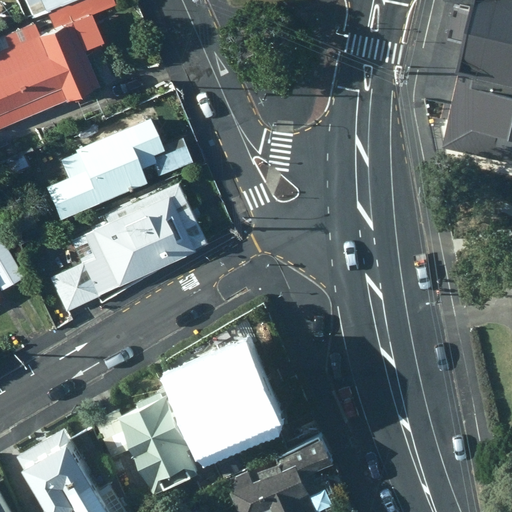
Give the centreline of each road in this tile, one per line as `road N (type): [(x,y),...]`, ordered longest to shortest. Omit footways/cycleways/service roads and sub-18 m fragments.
road 1 (residential): [(0,409),(285,232)]
road 2 (tertiary): [(361,262),(385,387),(434,511)]
road 3 (tertiary): [(356,202),(360,117),(380,0)]
road 4 (residential): [(224,102),(263,143),(356,202)]
road 5 (residential): [(285,232),(257,193),(224,102)]
